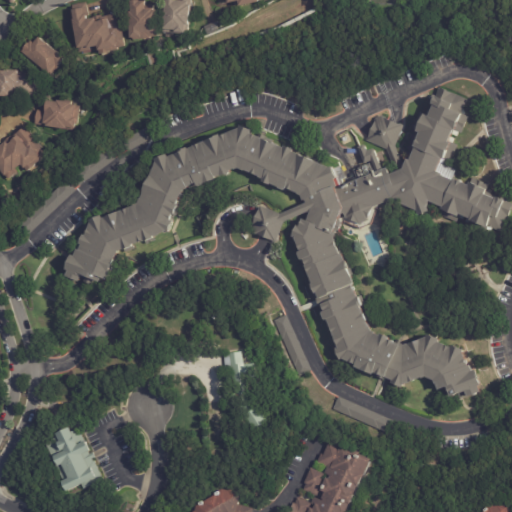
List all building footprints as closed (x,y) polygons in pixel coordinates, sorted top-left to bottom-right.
[(142,1),(145,1),(145,9),(153,8),(153,10),(156,10),(157,36),(150,37),(150,39),(133,40),(131,38),(129,38),(128,9),(130,9),(130,1),(139,0),(139,1),(142,1)] [(192,0),(191,12),(189,12),(187,30),(185,33),(182,32),(182,33),(180,33),(180,35),(162,33),(162,30),(160,30),(162,18),(161,17),(162,7),(163,7),(164,0),(178,1),(178,0),(192,0)] [(87,4),(89,19),(119,15),(123,47),(116,49),(116,51),(108,52),(108,54),(98,55),(97,51),(95,51),(95,47),(93,47),(94,53),(76,56),(71,20),(72,20),(70,11),(73,10),(72,5),(87,3),(87,4)] [(214,22),(217,30),(206,35),(203,26),(214,22)] [(58,67),(52,75),(49,72),(48,73),(22,51),(24,49),(23,48),(28,42),(29,43),(31,40),(33,42),(38,36),(64,57),(58,64),(59,66),(58,67)] [(0,96),(0,69),(20,70),(20,72),(23,72),(23,71),(29,71),(29,72),(37,72),(37,81),(38,81),(38,93),(36,93),(36,98),(0,96)] [(445,160),(443,160),(438,173),(443,175),(443,177),(455,183),(456,181),(470,187),(471,184),(474,185),(476,180),(494,187),(490,198),(496,201),(497,199),(503,202),(505,198),(511,200),(509,204),(511,205),(511,218),(505,234),(497,231),(495,234),(490,231),(488,235),(473,229),(474,226),(469,224),(471,221),(461,216),(460,219),(456,218),(454,221),(445,217),(447,213),(443,211),(444,209),(431,203),(429,209),(431,213),(420,218),(418,213),(392,202),(379,207),(380,210),(374,226),(363,230),(348,224),(344,226),(341,233),(336,235),(337,236),(335,241),(341,256),(343,256),(349,271),(353,270),(357,278),(352,280),(355,287),(353,287),(358,300),(365,298),(369,307),(362,310),(369,329),(370,329),(372,334),(376,335),(375,336),(380,338),(380,337),(390,341),(389,343),(400,348),(401,346),(405,348),(408,347),(428,340),(429,337),(440,342),(439,345),(452,351),(453,348),(465,353),(464,356),(469,369),(471,368),(473,375),(476,374),(480,383),(479,383),(481,389),(479,390),(481,395),(463,402),(461,396),(451,400),(447,390),(439,393),(435,384),(426,380),(404,388),(403,391),(391,386),(392,384),(388,382),(387,383),(379,380),(380,379),(373,376),(372,378),(354,370),(355,368),(343,363),(341,363),(336,352),(338,351),(328,323),(326,324),(322,315),(324,314),(317,296),(316,296),(312,287),(313,286),(304,262),(301,263),(298,255),(300,254),(295,240),(292,238),(297,228),(299,229),(303,220),(308,222),(312,211),(286,224),(278,245),(256,236),(255,230),(264,209),(282,216),(307,205),(306,202),(303,203),(301,198),(297,196),(289,192),(288,194),(262,183),(262,181),(252,177),(253,176),(244,172),(244,173),(237,170),(229,173),(229,175),(220,178),(214,180),(215,181),(196,189),(195,185),(186,189),(187,191),(182,193),(176,207),(181,209),(175,224),(173,224),(168,235),(165,234),(158,236),(159,238),(157,238),(158,243),(149,246),(148,242),(144,244),(143,243),(136,246),(138,251),(127,256),(125,252),(122,253),(122,252),(117,254),(116,258),(115,257),(113,262),(114,262),(106,283),(101,281),(99,285),(97,284),(95,288),(85,283),(86,281),(81,279),(79,284),(65,279),(68,273),(65,272),(71,257),(73,258),(76,252),(78,253),(80,247),(79,246),(83,237),(84,238),(89,226),(88,223),(100,218),(101,221),(133,208),(133,207),(137,205),(154,164),(152,161),(164,156),(166,159),(176,154),(176,153),(185,148),(186,151),(192,148),(191,148),(209,140),(209,139),(218,136),(219,138),(238,131),(239,127),(251,132),(250,135),(262,140),(283,149),(284,148),(293,152),(293,153),(333,170),(336,180),(334,182),(337,189),(377,174),(373,164),(367,166),(361,150),(367,147),(369,153),(376,151),(383,171),(388,170),(391,176),(399,173),(391,153),(386,156),(383,148),(370,143),(379,121),(385,118),(407,128),(399,147),(406,165),(408,161),(411,162),(416,149),(414,148),(420,134),(417,133),(425,115),(429,117),(434,107),(432,106),(436,97),(439,98),(442,90),(471,102),(467,111),(471,113),(469,118),(472,119),(465,136),(463,135),(461,139),(453,136),(452,138),(459,141),(456,146),(462,148),(455,165),(445,160)] [(44,126),(34,125),(37,111),(42,112),(44,100),(54,102),(55,100),(69,103),(69,104),(79,107),(75,132),(44,126)] [(0,169),(0,138),(4,143),(27,125),(48,153),(42,157),(44,159),(28,171),(25,167),(24,168),(21,165),(17,168),(20,172),(10,179),(6,175),(5,176),(0,169)] [(149,126),(155,136),(124,153),(117,142),(148,125),(149,126)] [(114,159),(75,187),(69,179),(76,174),(75,171),(76,170),(106,148),(114,159)] [(73,190),(73,191),(25,237),(16,227),(64,181),(73,190)] [(311,372),(301,377),(275,321),(287,316),(312,371),(311,372)] [(256,433),(239,411),(234,370),(231,371),(229,355),(243,353),(245,364),(253,363),(259,405),(270,423),(256,433)] [(409,429),(404,442),(333,410),(339,398),(409,429)] [(81,433),(88,449),(92,447),(95,455),(91,456),(93,459),(94,458),(103,477),(83,487),(81,482),(63,490),(59,480),(62,479),(45,442),(50,439),(49,438),(54,435),(52,432),(66,425),(69,430),(78,426),(81,433)] [(337,447),(341,449),(342,446),(360,454),(359,456),(371,461),(362,481),(361,480),(346,511),(290,511),(294,504),(297,505),(299,499),(310,504),(308,509),(313,511),(314,507),(312,506),(315,499),(321,502),(324,494),(320,493),(318,498),(305,492),(308,486),(306,485),(312,470),(325,475),(328,469),(319,464),(323,455),(325,456),(331,444),(337,447)] [(237,502),(236,505),(252,509),(251,511),(193,511),(195,506),(199,503),(199,504),(212,497),(212,496),(220,491),(227,492),(227,491),(239,494),(237,502)] [(508,511),(509,503),(497,501),(484,511),(508,511)]
